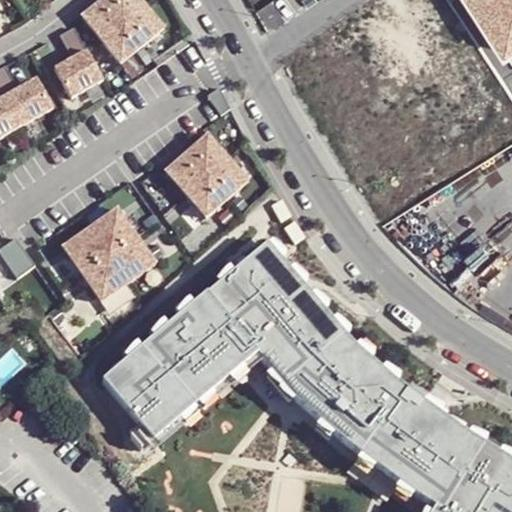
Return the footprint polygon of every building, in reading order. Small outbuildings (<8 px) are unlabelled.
[(136,0),(104,0),(81,19),(119,67),(162,32),(136,0)] [(511,0),(471,0),(504,49),(511,43),(511,0)] [(101,83),(72,31),(59,38),(72,61),(53,72),(70,101),(101,83)] [(4,69),(0,71),(0,93),(20,129),(52,111),(35,82),(17,92),(4,69)] [(228,112),(218,90),(206,99),(219,118),(228,112)] [(0,140),(20,129),(0,93),(0,140)] [(205,138),(165,175),(204,220),(245,183),(205,138)] [(280,203),(271,209),(281,224),(290,218),(280,203)] [(58,249),(98,306),(154,265),(111,212),(58,249)] [(294,225),(285,230),(295,246),(303,240),(294,225)] [(34,268),(14,241),(0,250),(0,258),(16,281),(34,268)] [(511,511),(511,468),(450,432),(383,378),(329,325),(266,248),(104,382),(153,441),(253,358),(302,411),(365,461),(430,511),(511,511)]
